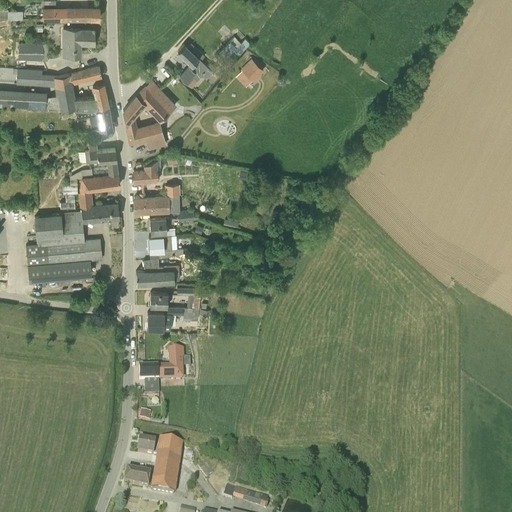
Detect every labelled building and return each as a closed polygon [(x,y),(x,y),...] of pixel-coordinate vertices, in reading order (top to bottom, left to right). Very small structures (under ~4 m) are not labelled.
[(44,18),(65,18),(99,18),(99,7),(44,8),(44,18)] [(1,9),(1,18),(24,18),(24,9),(1,9)] [(62,27),(62,54),(80,53),(80,42),(94,42),(94,29),(82,29),(82,27),(62,27)] [(249,42),(245,37),(241,42),(234,36),(218,51),(225,57),(225,58),(233,50),(239,55),(249,42)] [(184,44),(177,51),(190,63),(179,76),(191,87),(198,79),(197,78),(201,74),(206,78),(212,71),(213,72),(216,68),(210,63),(208,65),(198,57),(202,53),(190,42),(187,46),(184,44)] [(18,58),(43,60),(44,44),(19,43),(18,58)] [(229,104),(262,69),(252,59),(218,94),(229,104)] [(72,82),(101,75),(99,64),(55,74),(54,85),(60,109),(74,108),(74,106),(78,106),(76,97),(72,82)] [(55,74),(55,73),(43,73),(42,70),(17,68),(16,83),(54,85),(55,74)] [(159,120),(161,118),(176,103),(153,78),(136,94),(123,109),(130,140),(137,138),(138,141),(145,139),(148,147),(166,142),(159,121),(137,125),(135,115),(145,105),(159,120)] [(94,96),(96,107),(99,107),(107,105),(103,83),(91,85),(94,96)] [(16,93),(16,92),(0,90),(0,104),(16,106),(16,93)] [(79,106),(87,107),(85,96),(76,97),(78,106),(79,106)] [(85,96),(87,107),(94,108),(96,107),(94,96),(85,96)] [(89,116),(91,128),(101,127),(102,129),(104,128),(104,127),(111,126),(107,105),(99,107),(96,107),(94,108),(87,107),(79,106),(78,106),(74,106),(74,108),(77,118),(89,116)] [(36,134),(33,143),(39,145),(43,136),(36,134)] [(107,161),(107,166),(108,172),(108,173),(109,175),(118,174),(117,171),(115,147),(97,149),(97,142),(88,143),(89,151),(85,151),(86,161),(86,163),(107,161)] [(168,155),(170,163),(178,161),(176,153),(168,155)] [(141,181),(141,185),(146,185),(145,181),(158,180),(157,171),(161,170),(160,158),(144,165),(144,169),(133,169),(133,181),(141,181)] [(94,174),(108,172),(107,166),(93,168),(94,174)] [(90,189),(119,185),(118,174),(109,175),(108,173),(92,175),(81,177),(79,191),(78,191),(78,193),(80,207),(83,204),(92,203),(90,189)] [(70,180),(70,184),(67,184),(63,184),(62,184),(63,193),(74,193),(78,193),(78,191),(77,184),(77,178),(70,178),(70,180)] [(145,195),(140,196),(135,196),(134,196),(134,211),(169,210),(169,209),(168,209),(168,204),(176,204),(176,200),(178,198),(178,194),(170,194),(145,195)] [(83,204),(80,207),(80,210),(82,220),(119,216),(118,202),(92,204),(92,203),(83,204)] [(29,281),(92,276),(90,259),(101,258),(99,238),(84,239),(82,220),(80,210),(56,213),(34,215),(37,242),(25,244),(29,281)] [(178,219),(192,218),(192,210),(179,210),(178,211),(178,219)] [(166,231),(165,217),(147,218),(147,225),(150,225),(150,232),(166,231)] [(224,218),(223,223),(238,228),(239,223),(224,218)] [(158,250),(158,256),(168,255),(182,253),(182,247),(177,248),(172,248),(171,235),(148,236),(148,237),(149,236),(149,243),(149,244),(149,250),(158,250)] [(163,270),(163,265),(155,265),(155,270),(136,270),(136,282),(174,281),(174,269),(163,270)] [(146,327),(170,328),(171,314),(183,314),(183,319),(197,320),(201,288),(195,288),(194,294),(192,307),(188,307),(167,306),(166,312),(147,311),(147,319),(147,325),(146,325),(146,327)] [(149,303),(167,304),(168,291),(149,290),(149,303)] [(169,367),(138,369),(139,381),(182,378),(181,359),(183,359),(182,349),(169,350),(169,367)] [(139,439),(137,452),(153,455),(155,441),(139,439)] [(182,443),(159,439),(156,459),(179,463),(182,443)] [(179,463),(156,459),(151,490),(174,494),(179,463)] [(213,471),(203,462),(197,467),(206,477),(213,471)] [(123,483),(148,489),(150,475),(126,470),(123,483)] [(227,484),(223,496),(232,499),(233,499),(264,508),(269,495),(264,493),(263,496),(227,484)]
